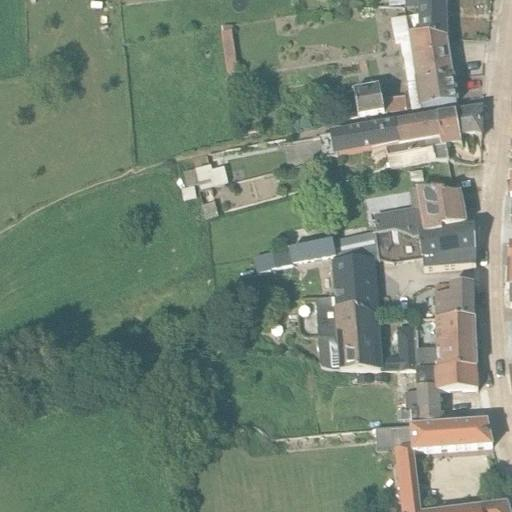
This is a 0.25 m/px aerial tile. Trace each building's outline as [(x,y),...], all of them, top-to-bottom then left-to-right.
[(407,32),(445,34),(443,0),(404,0),(404,16),(407,32)] [(407,32),(404,16),(389,18),(392,39),(394,39),(408,37),(407,32)] [(230,21),(219,23),(220,29),(219,29),(225,71),(236,69),(230,21)] [(406,83),(451,76),(445,34),(407,32),(408,37),(394,39),(394,44),(399,43),(406,83)] [(411,109),(455,101),(451,76),(406,83),(407,90),(411,109)] [(383,112),(380,99),(377,84),(352,88),(355,104),(358,117),(383,112)] [(406,109),(404,96),(380,99),(383,112),(406,109)] [(346,118),(358,117),(355,104),(344,106),(346,118)] [(459,134),(480,130),(480,106),(479,106),(436,114),(441,138),(446,158),(447,158),(444,144),(460,141),(459,134)] [(441,138),(436,114),(394,122),(398,145),(441,138)] [(398,145),(394,122),(331,134),(336,157),(384,148),(398,145)] [(336,157),(331,134),(318,136),(323,159),(336,157)] [(446,158),(441,138),(398,145),(384,148),(388,163),(385,164),(386,169),(389,168),(389,169),(446,158)] [(195,168),(199,183),(200,189),(213,186),(209,169),(208,165),(195,168)] [(209,169),(213,186),(226,182),(222,167),(209,169)] [(185,187),(199,183),(195,168),(181,171),(185,187)] [(439,219),(464,214),(461,199),(463,197),(461,189),(458,188),(458,183),(407,191),(410,211),(375,217),(378,233),(439,222),(439,219)] [(214,202),(200,205),(204,220),(217,217),(214,202)] [(473,259),(473,215),(464,217),(464,214),(439,219),(439,222),(378,233),(374,234),(377,258),(420,250),(422,262),(473,259)] [(331,263),(373,258),(377,258),(374,234),(252,259),(256,275),(328,260),(328,264),(331,263)] [(335,310),(376,307),(373,258),(331,263),(334,300),(335,310)] [(433,310),(473,310),(472,277),(447,277),(447,286),(432,286),(433,310)] [(315,302),(316,311),(335,310),(334,300),(315,302)] [(412,358),(415,357),(414,338),(413,307),(397,307),(397,318),(394,319),(395,344),(379,344),(376,307),(335,310),(316,311),(318,357),(412,358)] [(415,357),(474,355),(473,310),(433,310),(434,337),(414,338),(415,357)] [(475,377),(474,355),(415,357),(412,358),(414,379),(402,379),(403,402),(395,403),(395,414),(410,413),(410,416),(439,414),(437,379),(475,377)] [(490,438),(485,414),(392,420),(402,511),(510,511),(505,493),(419,505),(412,444),(490,438)] [(395,511),(392,487),(380,488),(382,511),(395,511)]
